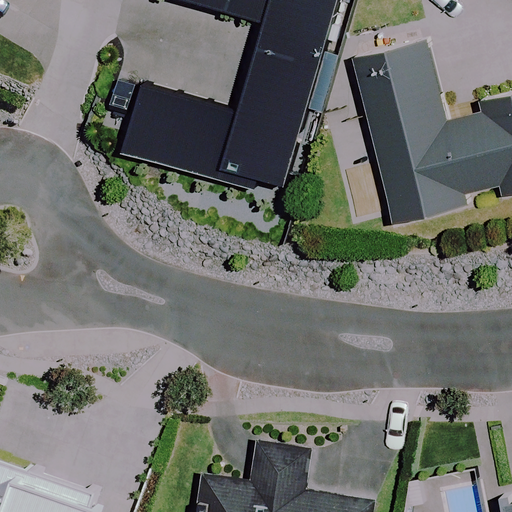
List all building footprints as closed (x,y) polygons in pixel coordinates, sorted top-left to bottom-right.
[(185,0),(265,23),(240,111),(144,83),(124,153),(257,191),(260,180),(286,188),(339,0),(185,0)] [(446,124),(425,42),(358,59),(399,219),(469,201),(467,196),(500,188),(503,199),(511,196),(511,90),(481,98),(485,115),(446,124)] [(259,441),(254,480),(205,473),(198,511),(374,511),(376,499),(305,489),(311,448),(259,441)] [(0,511),(90,511),(98,491),(0,458),(0,511)] [(511,511),(511,501),(501,504),(502,511),(511,511)]
